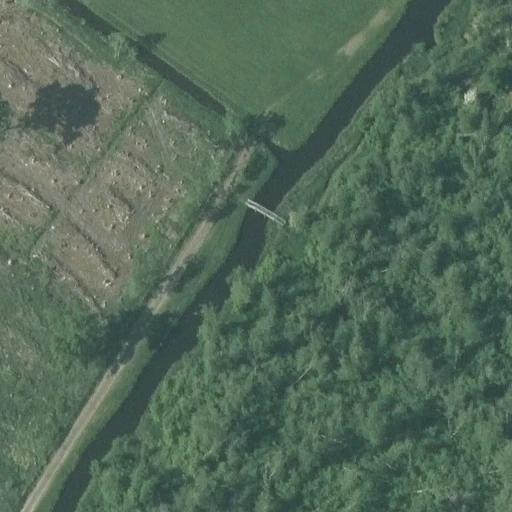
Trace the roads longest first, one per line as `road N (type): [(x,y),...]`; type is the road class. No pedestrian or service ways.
road 1 (track): [(228,194),(21,511)]
road 2 (track): [(33,491),(4,451),(6,430),(32,387)]
